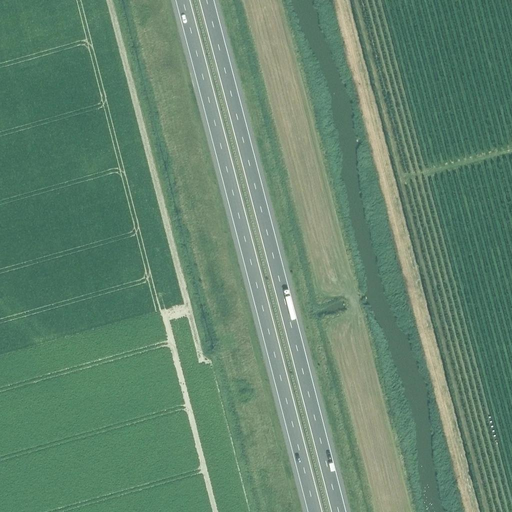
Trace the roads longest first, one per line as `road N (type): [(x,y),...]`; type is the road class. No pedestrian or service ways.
road 1 (trunk): [(340,511),(205,0)]
road 2 (trunk): [(177,0),(309,511)]
